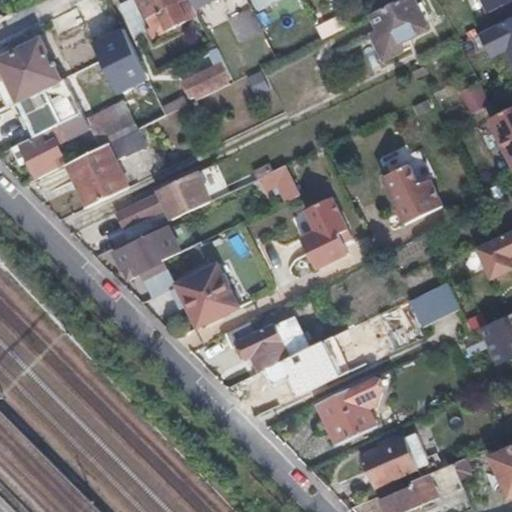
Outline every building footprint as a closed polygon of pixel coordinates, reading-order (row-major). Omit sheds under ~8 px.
[(160,35),(191,18),(182,0),(131,0),(124,4),(140,35),(156,28),(160,35)] [(182,0),(191,18),(199,14),(191,0),(182,0)] [(428,28),(413,0),(400,0),(372,14),(389,48),(428,28)] [(480,0),(485,10),(507,0),(480,0)] [(241,39),(263,28),(253,6),(231,18),(241,39)] [(318,27),(325,40),(347,29),(341,15),(318,27)] [(511,17),(509,19),(483,31),(494,54),(511,46),(511,48),(511,17)] [(38,137),(85,114),(67,79),(63,81),(43,39),(0,59),(0,78),(14,106),(21,103),(38,137)] [(195,94),(233,75),(218,44),(214,47),(219,60),(186,76),(195,94)] [(256,96),(271,92),(266,72),(251,76),(256,96)] [(168,116),(154,87),(89,119),(93,127),(104,149),(109,146),(168,116)] [(511,109),(487,121),(511,172),(511,171),(511,109)] [(38,137),(26,144),(35,162),(44,179),(61,170),(56,159),(65,155),(60,144),(93,127),(89,119),(87,113),(85,114),(38,137)] [(142,132),(111,148),(118,162),(149,146),(142,132)] [(26,144),(16,149),(24,167),(35,162),(26,144)] [(111,148),(109,146),(104,149),(69,166),(90,206),(130,187),(118,162),(111,148)] [(286,165),(273,171),(288,201),(301,194),(286,165)] [(381,178),(404,225),(440,207),(427,181),(416,186),(407,165),(381,178)] [(160,190),(161,192),(120,213),(126,227),(168,206),(175,219),(199,208),(210,202),(213,200),(199,171),(182,179),(160,190)] [(300,240),(315,270),(346,254),(336,234),(345,230),(329,198),(304,211),(315,232),(300,240)] [(182,252),(170,228),(117,254),(129,280),(138,276),(165,263),(164,261),(182,252)] [(511,231),(476,248),(493,282),(511,272),(511,231)] [(165,263),(138,276),(153,299),(170,291),(177,288),(175,285),(165,263)] [(200,327),(239,308),(228,286),(224,287),(214,266),(175,285),(177,288),(170,291),(178,305),(187,300),(200,327)] [(452,284),(412,301),(424,327),(463,311),(452,284)] [(511,314),(478,330),(496,369),(511,361),(511,314)] [(249,358),(257,375),(296,356),(307,351),(291,318),(258,334),(251,322),(223,336),(229,348),(234,346),(242,361),(249,358)] [(312,348),(307,351),(296,356),(300,362),(315,354),(312,348)] [(286,420),(314,407),(340,395),(334,381),(306,394),(292,366),(260,381),(277,416),(282,415),(286,420)] [(380,394),(373,379),(340,395),(314,407),(326,432),(366,413),(374,410),(380,394)] [(366,413),(326,432),(332,447),(372,429),(366,413)] [(420,468),(424,466),(411,435),(355,459),(370,491),(420,468)] [(510,499),(511,497),(511,451),(493,460),(510,499)] [(434,474),(451,466),(446,456),(424,466),(420,468),(425,478),(428,476),(434,474)] [(444,496),(461,489),(451,466),(434,474),(444,496)] [(425,478),(407,485),(409,489),(380,502),(384,511),(409,511),(439,499),(428,476),(425,478)]
